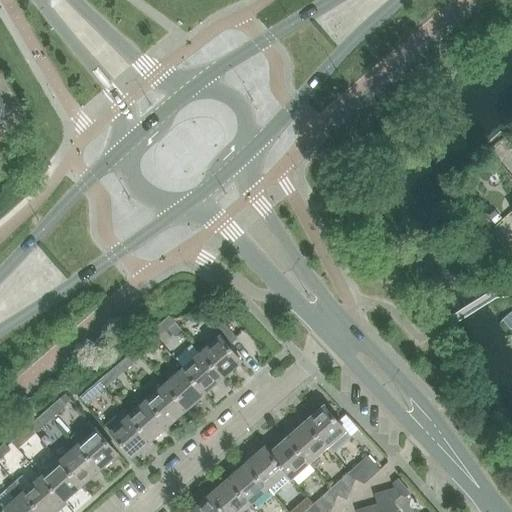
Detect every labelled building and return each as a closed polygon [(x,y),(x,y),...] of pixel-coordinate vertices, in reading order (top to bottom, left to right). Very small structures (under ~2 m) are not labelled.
[(494,225),(501,219),(494,211),(488,217),(494,225)] [(214,310),(204,318),(213,328),(223,320),(214,310)] [(170,315),(156,327),(158,330),(162,334),(167,330),(171,334),(178,335),(183,330),(176,322),(170,315)] [(220,336),(202,351),(225,377),(243,361),(229,346),(238,338),(223,320),(213,328),(220,336)] [(149,337),(136,349),(142,356),(155,344),(149,337)] [(202,351),(184,367),(207,393),(225,377),(202,351)] [(131,353),(117,365),(123,372),(137,360),(131,353)] [(184,367),(166,383),(188,409),(207,393),(184,367)] [(112,369),(99,380),(105,387),(118,376),(112,369)] [(156,392),(148,399),(170,425),(188,409),(166,383),(161,378),(152,387),(156,392)] [(94,385),(80,396),(86,403),(99,392),(105,387),(99,380),(94,385)] [(61,397),(48,409),(54,416),(67,404),(61,397)] [(148,399),(130,415),(152,440),(170,425),(148,399)] [(305,420),(304,420),(305,421),(328,447),(334,454),(352,438),(324,405),(323,406),(319,405),(316,405),(309,411),(309,416),(305,420)] [(125,409),(106,426),(111,431),(133,457),(152,440),(130,415),(125,409)] [(43,413),(29,425),(35,432),(49,420),(43,413)] [(90,421),(71,437),(78,445),(100,470),(118,454),(97,428),(90,421)] [(291,432),(287,436),(288,437),(310,462),(314,467),(321,461),(316,456),(328,447),(305,421),(304,422),(301,421),(298,421),(291,427),(291,432)] [(25,429),(11,441),(18,448),(31,436),(25,429)] [(273,447),(269,451),(270,452),(287,472),(285,473),(291,479),(310,462),(288,437),(287,438),(283,436),(280,437),(274,442),(273,447)] [(4,442),(0,445),(0,458),(10,449),(4,442)] [(78,445),(60,461),(82,486),(100,470),(78,445)] [(246,463),(268,488),(275,496),(292,481),(291,479),(285,473),(287,472),(270,452),(269,451),(265,447),(246,463)] [(380,469),(367,455),(349,472),(355,479),(355,480),(365,483),(380,469)] [(60,461),(42,476),(64,502),(82,486),(60,461)] [(246,463),(228,479),(250,504),(268,488),(246,463)] [(349,472),(331,488),(337,495),(347,499),(355,480),(355,479),(349,472)] [(42,476),(24,492),(40,511),(59,511),(66,505),(64,502),(42,476)] [(374,494),(377,504),(384,511),(396,511),(401,508),(395,501),(402,495),(406,498),(411,493),(398,478),(394,482),(395,488),(374,494)] [(228,479),(209,495),(224,511),(240,511),(250,504),(228,479)] [(40,511),(24,492),(15,482),(6,490),(0,494),(0,501),(6,508),(8,511),(40,511)] [(331,488),(313,504),(320,511),(330,511),(337,495),(331,488)] [(191,511),(224,511),(209,495),(191,511)]
